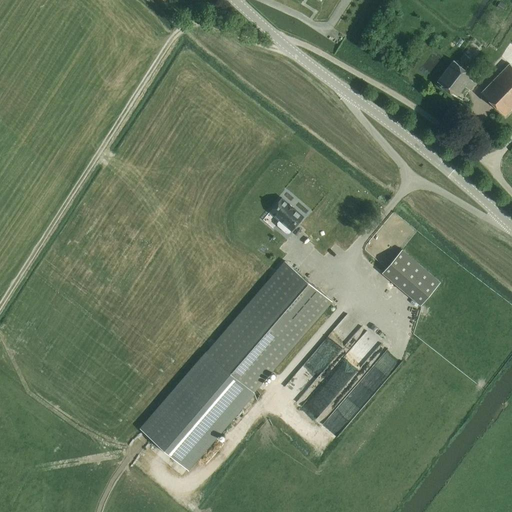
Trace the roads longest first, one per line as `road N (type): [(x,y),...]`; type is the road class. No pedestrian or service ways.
road 1 (track): [(290,48),(279,51),(199,21),(185,24),(0,306)]
road 2 (tertiary): [(511,227),(235,0)]
